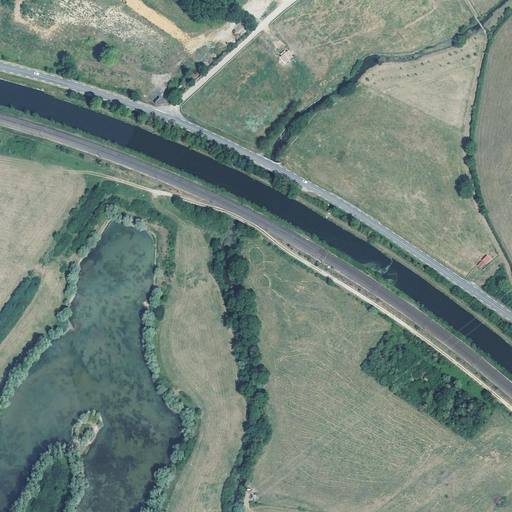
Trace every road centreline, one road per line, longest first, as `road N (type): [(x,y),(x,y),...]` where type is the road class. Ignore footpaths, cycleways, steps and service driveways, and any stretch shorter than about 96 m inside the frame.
road 1 (track): [(511,408),(388,312),(245,220),(107,177)]
road 2 (secondary): [(511,318),(315,188),(164,116)]
road 3 (track): [(511,278),(470,176),(473,98),(488,36),(463,0)]
road 4 (unclassified): [(164,116),(293,0)]
road 5 (secondary): [(164,116),(0,66)]
